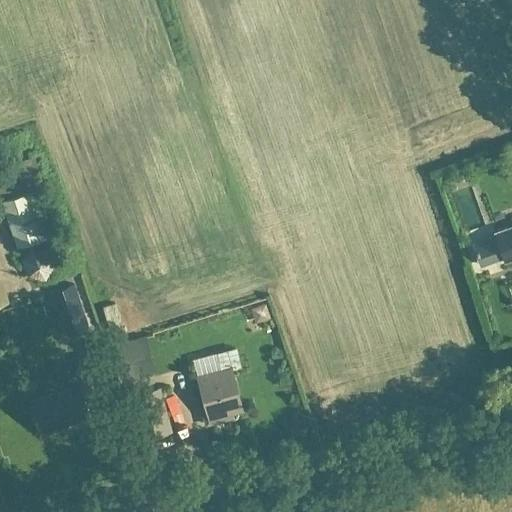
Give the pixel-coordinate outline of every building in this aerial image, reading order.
[(433,194),(450,186),(442,170),(425,178),(433,194)] [(1,204),(17,249),(53,237),(37,191),(1,204)] [(511,207),(485,209),(486,227),(511,225),(511,207)] [(511,226),(493,234),(503,263),(511,259),(511,226)] [(28,280),(44,281),(54,267),(48,249),(28,247),(19,263),(28,280)] [(58,318),(82,310),(73,284),(61,288),(64,295),(52,299),(58,318)] [(81,380),(106,373),(98,353),(74,362),(81,380)] [(219,423),(218,419),(242,413),(232,370),(196,379),(204,410),(200,411),(204,426),(219,423)] [(80,388),(30,403),(39,434),(89,419),(80,388)] [(136,442),(170,433),(159,389),(125,399),(136,442)]
